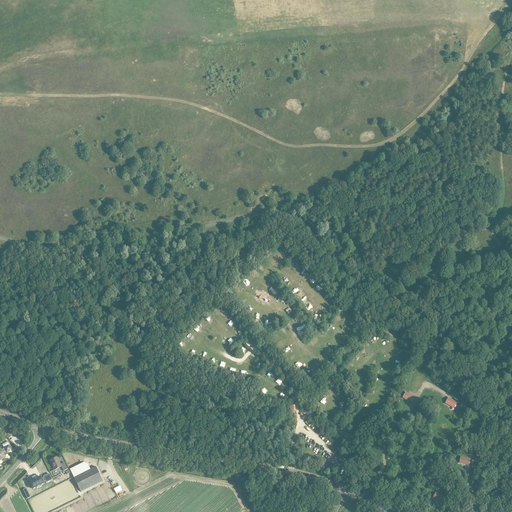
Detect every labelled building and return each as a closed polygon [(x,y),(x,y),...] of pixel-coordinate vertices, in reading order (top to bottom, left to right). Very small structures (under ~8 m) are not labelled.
[(411,402),(414,397),(405,393),(402,398),(411,402)] [(448,397),(445,404),(454,408),(457,402),(448,397)] [(341,426),(337,430),(348,440),(352,437),(341,426)] [(1,460),(5,457),(4,455),(6,454),(5,453),(7,452),(7,453),(11,450),(8,446),(4,448),(5,450),(2,452),(0,448),(0,460),(0,461),(1,460)] [(68,469),(64,462),(60,464),(57,457),(50,461),(55,470),(61,467),(63,471),(68,469)] [(470,459),(460,457),(459,463),(469,465),(470,459)] [(96,467),(90,469),(88,464),(84,463),(70,470),(81,492),(103,481),(96,467)] [(30,484),(29,484),(31,489),(32,488),(33,489),(36,487),(37,489),(41,486),(41,485),(44,484),(43,482),(45,481),(46,483),(52,480),(49,474),(43,477),(44,478),(42,479),(41,477),(37,478),(37,479),(33,480),(33,481),(29,482),(30,483),(30,484)] [(444,498),(435,493),(432,498),(441,503),(444,498)]
